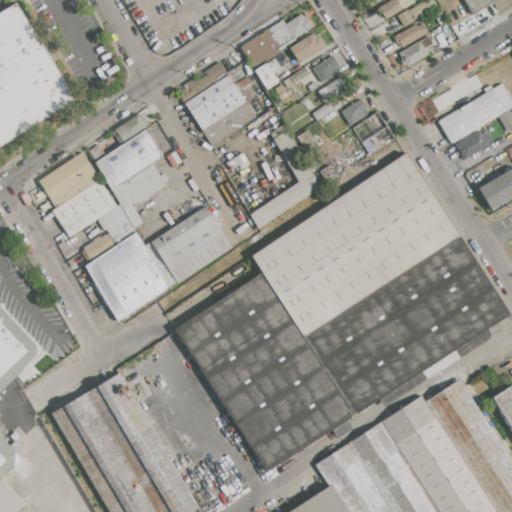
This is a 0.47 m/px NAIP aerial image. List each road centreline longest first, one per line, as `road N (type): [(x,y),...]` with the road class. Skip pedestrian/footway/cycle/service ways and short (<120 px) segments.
road 1 (residential): [(327,0),(511,288)]
road 2 (residential): [(259,0),(235,30),(0,187)]
road 3 (residential): [(6,183),(105,359)]
road 4 (residential): [(152,86),(246,240)]
road 5 (residential): [(391,99),(511,27)]
